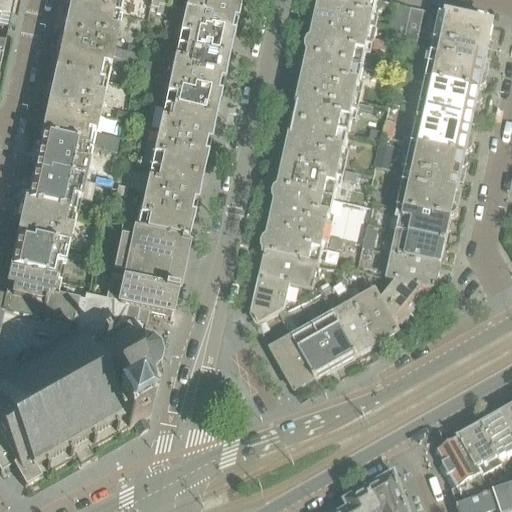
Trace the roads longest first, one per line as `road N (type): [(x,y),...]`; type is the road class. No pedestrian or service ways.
road 1 (residential): [(192,396),(281,0)]
road 2 (tertiary): [(511,320),(308,428),(188,469)]
road 3 (residential): [(511,306),(480,246),(511,99)]
road 4 (tertiary): [(268,511),(406,432)]
road 5 (residential): [(10,126),(38,0)]
road 6 (tertiary): [(406,432),(511,373)]
